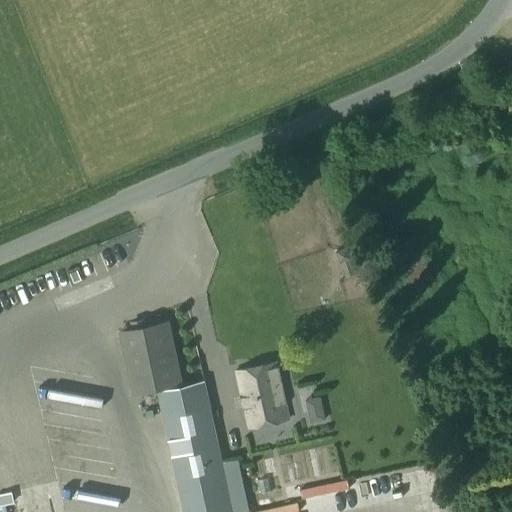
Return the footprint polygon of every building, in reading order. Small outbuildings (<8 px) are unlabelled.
[(167,325),(120,335),(133,394),(180,384),(167,325)] [(275,363),(235,372),(248,429),(288,420),(275,363)] [(204,383),(158,392),(183,511),(231,511),(221,462),(204,383)] [(319,394),(304,397),(308,420),(324,417),(319,394)] [(238,458),(221,462),(231,511),(249,511),(250,511),(238,458)]
